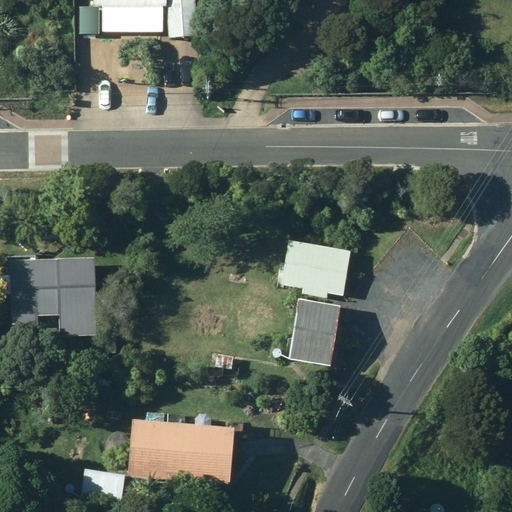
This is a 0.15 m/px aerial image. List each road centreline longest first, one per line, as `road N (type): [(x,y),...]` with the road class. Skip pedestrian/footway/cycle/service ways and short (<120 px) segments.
road 1 (residential): [(0,155),(248,149),(511,158)]
road 2 (residential): [(511,235),(458,309),(338,511)]
